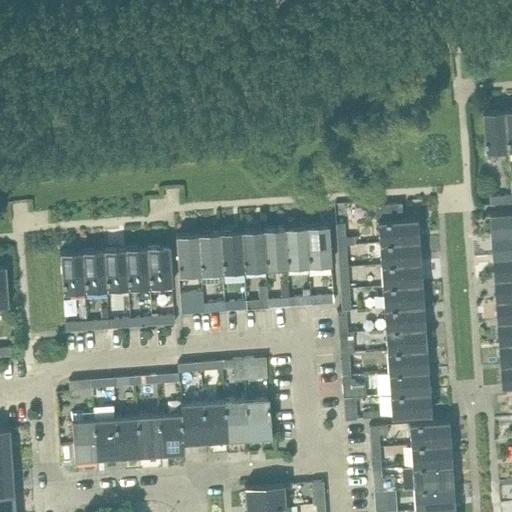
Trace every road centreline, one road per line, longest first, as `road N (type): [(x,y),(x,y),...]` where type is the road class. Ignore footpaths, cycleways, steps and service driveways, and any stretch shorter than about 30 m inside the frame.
road 1 (residential): [(185,495),(164,487),(56,495),(44,390),(45,377),(65,364),(302,340),(310,466)]
road 2 (residential): [(310,466),(204,474),(185,495)]
